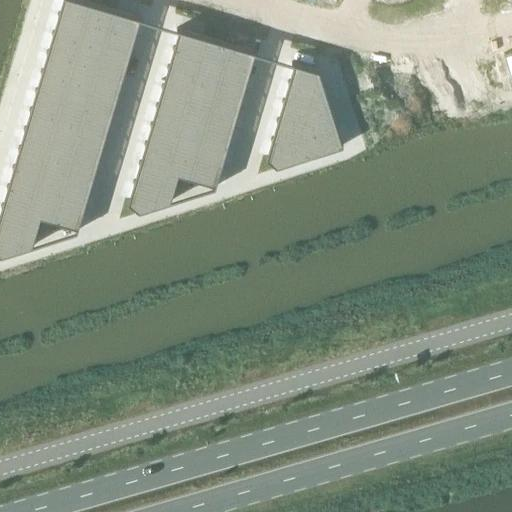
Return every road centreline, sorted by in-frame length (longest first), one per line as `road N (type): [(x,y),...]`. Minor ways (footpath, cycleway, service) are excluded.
road 1 (unclassified): [(511,320),(0,468)]
road 2 (primary): [(511,373),(28,511)]
road 3 (primary): [(177,511),(511,416)]
road 4 (unclassified): [(467,0),(445,26),(387,40),(248,0)]
